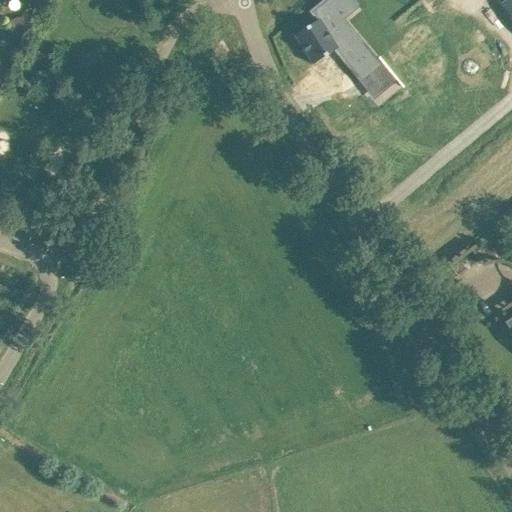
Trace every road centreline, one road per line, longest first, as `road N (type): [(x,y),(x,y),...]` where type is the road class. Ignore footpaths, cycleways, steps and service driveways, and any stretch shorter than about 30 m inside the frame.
road 1 (tertiary): [(511,469),(305,145),(262,61),(244,0)]
road 2 (residential): [(0,376),(48,291),(49,273),(42,259),(0,239)]
